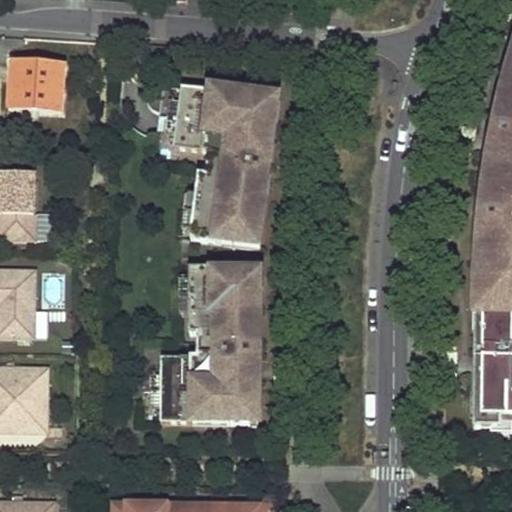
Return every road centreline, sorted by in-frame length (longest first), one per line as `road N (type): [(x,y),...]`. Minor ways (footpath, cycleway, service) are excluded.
road 1 (tertiary): [(391,511),(396,254),(403,175),(431,49)]
road 2 (residential): [(0,20),(431,49)]
